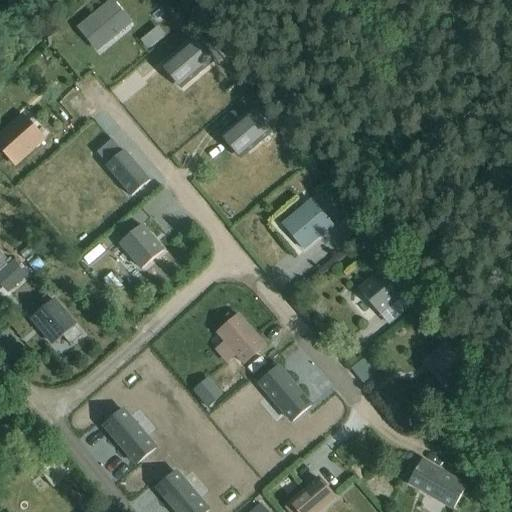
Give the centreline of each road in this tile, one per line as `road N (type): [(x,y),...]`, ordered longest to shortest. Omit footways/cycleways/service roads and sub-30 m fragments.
road 1 (residential): [(47,416),(232,261)]
road 2 (residential): [(232,261),(392,437)]
road 3 (residential): [(113,110),(232,261)]
road 4 (residential): [(126,511),(47,416)]
